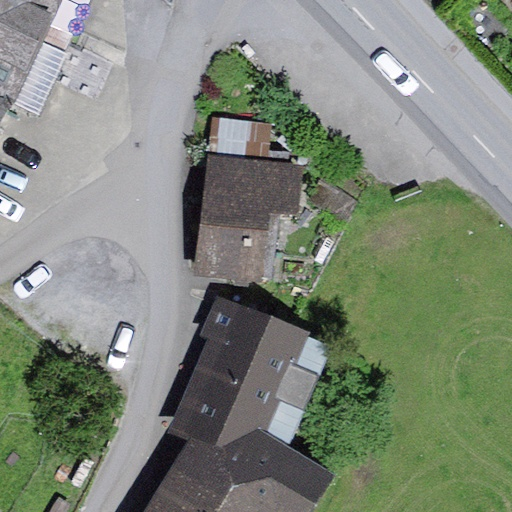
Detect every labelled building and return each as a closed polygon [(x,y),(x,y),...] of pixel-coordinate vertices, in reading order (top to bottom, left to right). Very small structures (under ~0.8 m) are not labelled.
[(0,0),(0,124),(59,0),(0,0)] [(212,118),(209,150),(268,156),(271,125),(212,118)] [(209,150),(194,275),(261,282),(270,207),(300,210),(306,161),(268,156),(209,150)] [(171,424),(190,433),(223,448),(258,427),(267,431),(281,398),(305,408),(320,375),(298,365),(312,335),(219,298),(199,338),(207,341),(171,424)] [(190,433),(140,511),(311,511),(335,474),(267,431),(258,427),(223,448),(190,433)]
